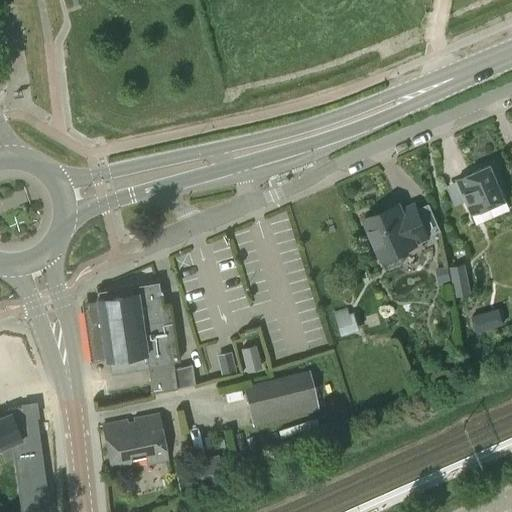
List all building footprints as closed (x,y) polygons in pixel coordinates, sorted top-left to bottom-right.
[(491,164),(471,172),(456,179),(472,214),(506,199),(491,164)] [(429,237),(428,236),(441,230),(429,203),(416,208),(414,203),(401,209),(399,204),(364,219),(381,257),(429,237)] [(449,267),(455,297),(471,294),(465,264),(449,267)] [(435,268),(438,286),(451,284),(447,266),(435,268)] [(178,360),(170,303),(163,304),(160,287),(157,288),(156,280),(96,289),(97,297),(95,297),(96,302),(89,303),(90,309),(83,310),(91,361),(109,359),(111,373),(146,367),(150,392),(175,387),(194,383),(191,364),(173,370),(171,361),(178,360)] [(354,331),(349,314),(348,310),(333,314),(339,336),(354,331)] [(488,310),(470,315),(474,332),(493,327),(488,310)] [(243,348),(248,370),(262,367),(256,344),(243,348)] [(220,373),(235,370),(230,351),(215,354),(220,373)] [(308,369),(242,386),(249,415),(257,413),(259,423),(318,409),(308,369)] [(0,416),(0,459),(1,462),(12,457),(20,511),(49,507),(35,409),(27,404),(5,408),(6,413),(0,416)] [(158,414),(102,425),(111,470),(127,467),(126,459),(149,455),(151,462),(166,459),(158,414)] [(223,473),(218,454),(191,461),(196,480),(223,473)]
